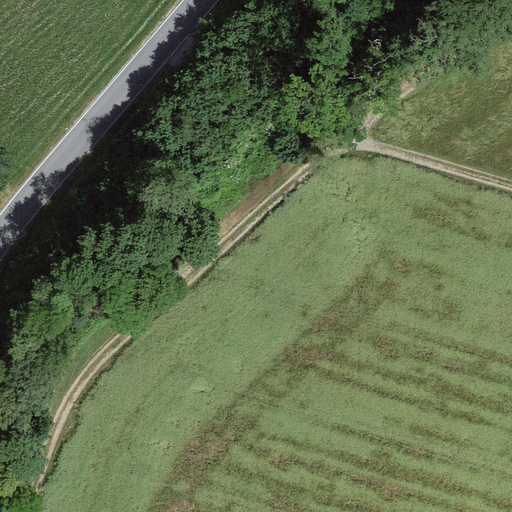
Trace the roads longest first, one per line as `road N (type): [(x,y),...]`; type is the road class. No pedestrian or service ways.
road 1 (track): [(38,511),(78,355),(340,142),(511,193)]
road 2 (tertiary): [(0,237),(215,0)]
road 3 (track): [(511,14),(340,142)]
